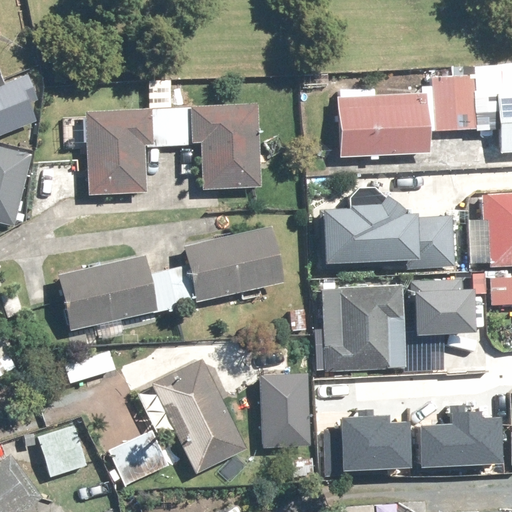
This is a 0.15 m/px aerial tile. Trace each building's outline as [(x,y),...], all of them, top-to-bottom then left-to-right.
[(469,73),(425,76),(429,132),(472,130),(469,73)] [(0,129),(27,119),(16,82),(0,89),(0,129)] [(420,92),(328,95),(330,157),(422,154),(420,92)] [(511,92),(490,94),(491,116),(493,154),(511,153),(511,92)] [(184,145),(194,144),(195,190),(254,188),(251,104),(182,107),(184,145)] [(137,147),(145,146),(143,108),(76,112),(81,196),(139,193),(137,147)] [(0,145),(0,218),(14,221),(30,153),(0,145)] [(315,204),(318,260),(393,256),(394,265),(453,262),(450,206),(409,208),(369,183),(350,183),(344,192),(344,202),(315,204)] [(511,194),(481,196),(484,269),(511,267),(511,194)] [(261,226),(175,246),(188,303),(274,284),(261,226)] [(136,256),(50,275),(62,330),(148,312),(136,256)] [(406,279),(409,326),(465,323),(462,276),(406,279)] [(314,289),(318,372),(398,367),(396,333),(394,285),(314,289)] [(0,372),(21,360),(0,324),(0,372)] [(194,358),(142,383),(187,475),(239,450),(194,358)] [(54,375),(61,393),(105,377),(98,359),(54,375)] [(256,370),(259,438),(309,435),(305,368),(256,370)] [(444,375),(444,403),(487,403),(487,375),(444,375)] [(419,424),(420,468),(502,466),(501,420),(482,421),(482,410),(452,410),(453,423),(419,424)] [(328,431),(328,474),(388,474),(388,467),(411,467),(411,424),(394,424),(394,417),(341,417),(341,431),(328,431)] [(70,423),(29,438),(43,479),(84,465),(70,423)] [(0,511),(17,511),(36,499),(3,454),(0,456),(0,511)]
